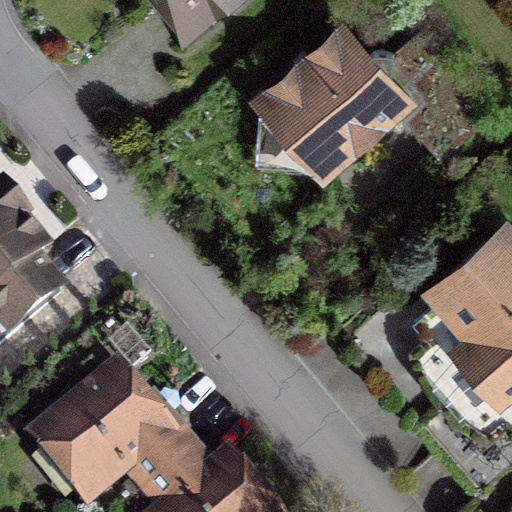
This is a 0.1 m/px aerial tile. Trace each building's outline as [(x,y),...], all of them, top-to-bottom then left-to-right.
[(295,138),(320,167),(402,96),(411,107),(451,73),(422,40),(403,56),(392,55),(392,49),(373,48),(367,53),(344,27),(266,94),(300,133),(295,138)] [(0,321),(2,323),(54,280),(33,254),(44,246),(0,192),(0,321)] [(511,306),(510,304),(511,302),(511,231),(504,223),(449,270),(458,280),(413,320),(431,341),(418,352),(445,398),(486,430),(499,419),(511,433),(511,306)] [(39,436),(90,497),(126,467),(145,490),(194,450),(173,425),(165,431),(116,372),(39,436)] [(212,472),(194,450),(145,490),(162,511),(271,511),(228,460),(212,472)]
